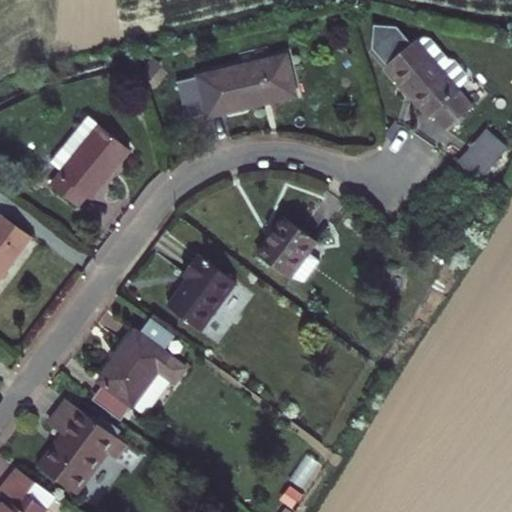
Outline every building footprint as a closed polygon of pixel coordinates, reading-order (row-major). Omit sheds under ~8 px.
[(416,19),(386,45),(430,96),(434,92),(446,106),(473,84),(457,66),(469,54),(450,32),(437,42),(416,19)] [(285,42),(197,62),(206,103),(242,94),(241,91),(293,78),(285,42)] [(53,163),(43,178),(68,198),(77,187),(83,191),(121,139),(76,106),(41,154),(53,163)] [(488,126),(458,159),(479,178),(509,145),(488,126)] [(0,259),(24,227),(0,209),(0,259)] [(309,234),(276,209),(249,246),(282,271),(309,234)] [(231,275),(193,247),(178,268),(185,274),(166,300),(197,323),(231,275)] [(132,322),(128,319),(92,369),(124,394),(151,357),(165,368),(170,372),(180,357),(157,340),(167,326),(143,308),(132,322)] [(151,357),(124,394),(138,404),(165,368),(151,357)] [(111,428),(61,391),(44,415),(56,424),(32,457),(69,484),(111,428)] [(0,469),(0,511),(31,511),(49,489),(8,459),(0,469)]
